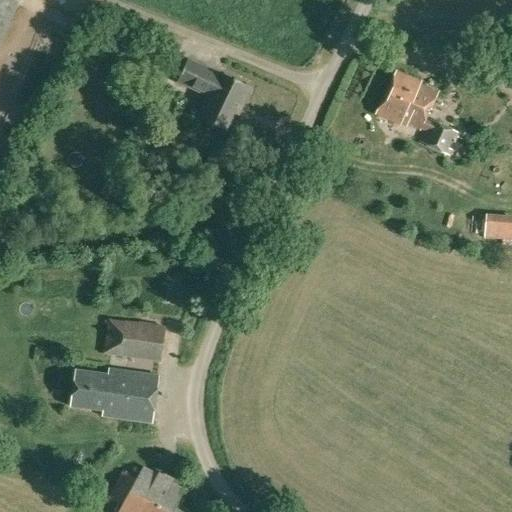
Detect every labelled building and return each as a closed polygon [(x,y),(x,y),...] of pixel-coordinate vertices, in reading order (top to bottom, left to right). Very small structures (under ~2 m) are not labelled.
[(0,0),(0,43),(19,2),(14,0),(0,0)] [(218,74),(188,60),(178,81),(208,96),(198,117),(226,130),(234,113),(238,115),(252,87),(219,72),(218,74)] [(419,129),(436,92),(419,84),(420,82),(396,71),(377,114),(399,124),(401,121),(405,122),(405,123),(419,129)] [(450,156),(460,133),(430,119),(419,142),(450,156)] [(483,238),(511,239),(511,215),(485,214),(483,238)] [(161,361),(165,327),(108,319),(103,354),(161,361)] [(158,376),(109,369),(108,375),(75,370),(70,406),(103,410),(102,415),(152,422),(158,376)] [(169,396),(166,414),(176,415),(179,398),(169,396)] [(183,488),(144,467),(119,511),(188,511),(189,511),(175,503),(183,488)]
